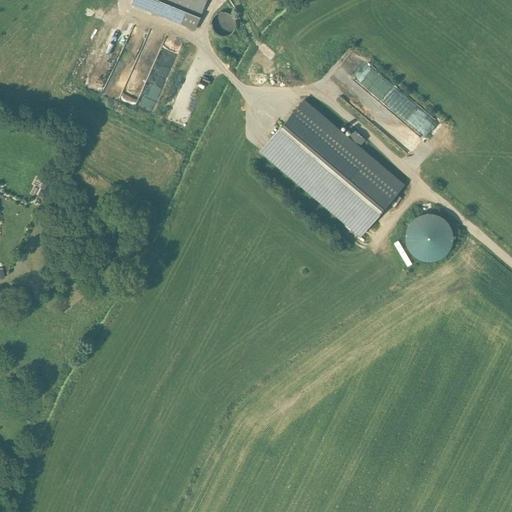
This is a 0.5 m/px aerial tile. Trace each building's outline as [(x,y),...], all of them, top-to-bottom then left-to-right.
[(132,0),(132,3),(195,29),(207,0),(132,0)] [(260,151),(361,236),(404,185),(359,146),(349,138),(304,100),(260,151)] [(349,138),(359,146),(365,139),(355,131),(349,138)] [(46,178),(39,193),(46,197),(53,181),(46,178)] [(407,251),(448,264),(461,223),(420,211),(407,251)]
